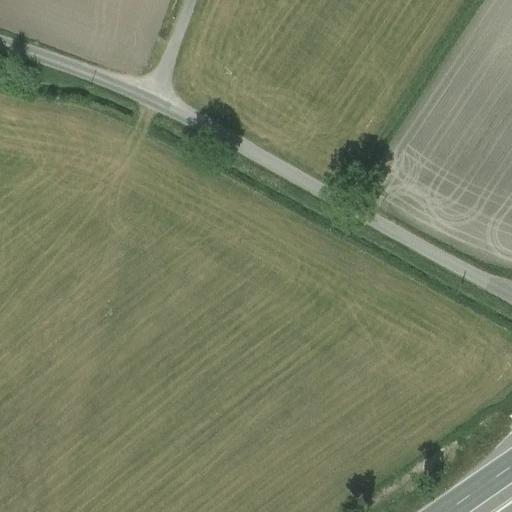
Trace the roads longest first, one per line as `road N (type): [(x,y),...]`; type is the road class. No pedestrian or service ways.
road 1 (unclassified): [(511,294),(151,101)]
road 2 (unclassified): [(151,101),(0,42)]
